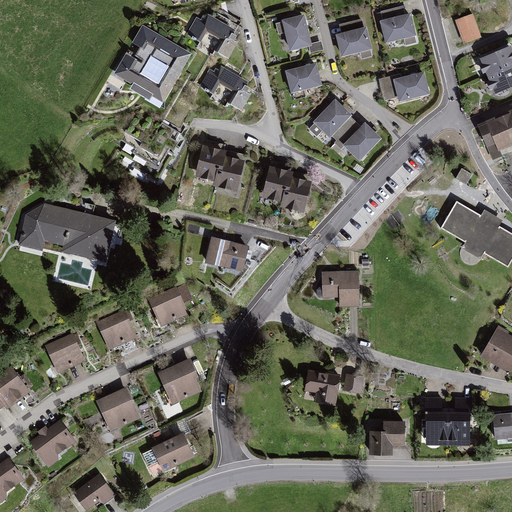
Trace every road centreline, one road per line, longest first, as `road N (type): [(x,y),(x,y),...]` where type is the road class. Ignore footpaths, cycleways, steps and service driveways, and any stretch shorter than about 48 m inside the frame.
road 1 (tertiary): [(511,466),(238,474)]
road 2 (residential): [(245,332),(212,331),(111,373),(0,441)]
road 3 (residential): [(511,390),(346,347),(265,304)]
road 4 (residential): [(243,0),(278,142),(368,191)]
road 5 (residential): [(115,203),(316,245)]
road 6 (residential): [(420,143),(338,81),(318,0)]
road 7 (residential): [(238,474),(226,384),(245,332)]
